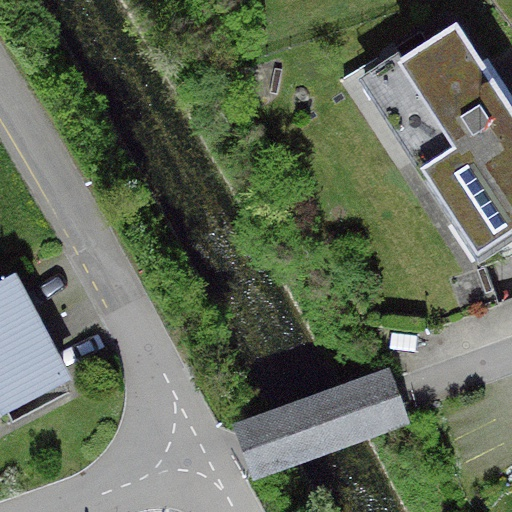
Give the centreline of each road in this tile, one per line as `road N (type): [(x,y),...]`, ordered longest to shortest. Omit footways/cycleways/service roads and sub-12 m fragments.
road 1 (residential): [(0,107),(200,455)]
road 2 (residential): [(44,511),(200,455)]
